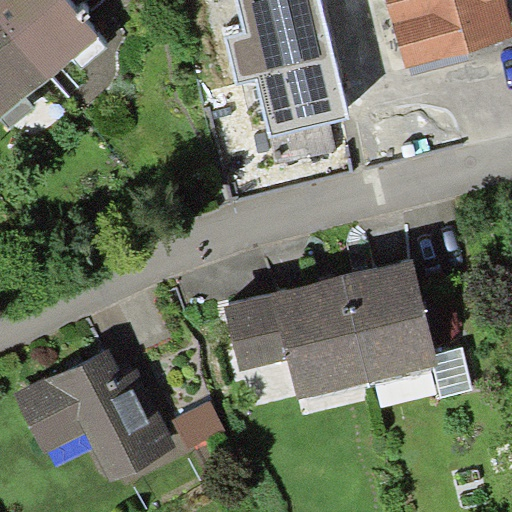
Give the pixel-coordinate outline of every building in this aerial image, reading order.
[(0,0),(0,21),(47,80),(74,58),(100,38),(76,10),(68,0),(0,0)] [(68,0),(76,10),(88,0),(68,0)] [(331,122),(348,118),(320,0),(237,0),(246,33),(226,38),(237,85),(254,81),(267,135),(270,134),(331,122)] [(468,51),(511,38),(511,17),(507,0),(387,0),(407,68),(409,65),(468,51)] [(0,118),(25,98),(47,80),(0,21),(0,118)] [(74,58),(82,68),(108,48),(100,38),(74,58)] [(471,60),(468,51),(409,65),(412,75),(471,60)] [(34,108),(25,98),(0,118),(0,119),(9,129),(34,108)] [(337,150),(331,122),(270,134),(276,164),(337,150)] [(412,257),(343,274),(369,382),(432,366),(439,364),(437,355),(412,257)] [(299,399),(369,382),(343,274),(272,291),(272,293),(289,359),(299,399)] [(289,359),(272,293),(224,304),(241,370),(289,359)] [(111,347),(17,395),(47,453),(85,434),(109,482),(179,446),(139,369),(126,375),(111,347)] [(462,349),(437,355),(439,364),(432,366),(440,398),(472,390),(462,349)] [(212,401),(175,420),(190,448),(226,430),(212,401)]
